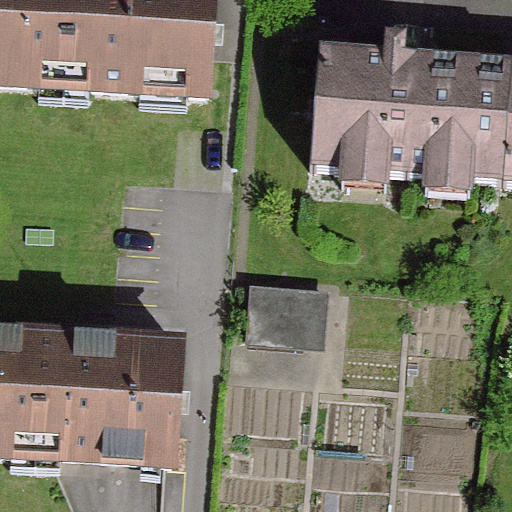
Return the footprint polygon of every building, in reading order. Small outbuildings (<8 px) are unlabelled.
[(0,0),(0,90),(88,96),(93,0),(0,0)] [(206,0),(93,0),(88,96),(200,103),(206,0)] [(511,69),(397,61),(398,44),(381,43),(380,60),(314,55),(305,175),(340,178),(349,169),(372,171),(380,181),(423,184),(432,175),(455,177),(463,187),(511,190),(511,69)] [(243,348),(300,352),(304,297),(247,293),(243,348)] [(0,461),(48,465),(58,466),(65,344),(0,339),(0,461)] [(173,351),(65,344),(58,466),(166,472),(173,351)]
